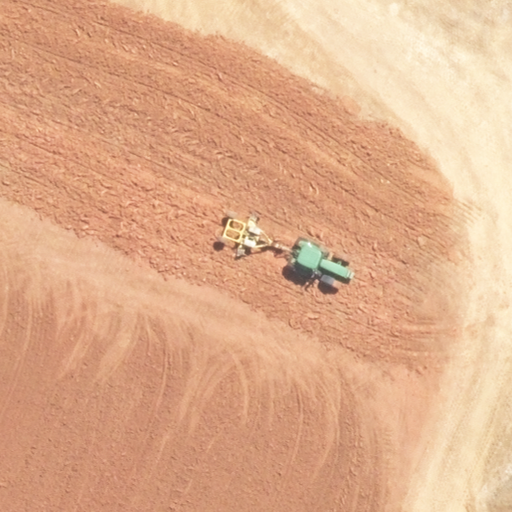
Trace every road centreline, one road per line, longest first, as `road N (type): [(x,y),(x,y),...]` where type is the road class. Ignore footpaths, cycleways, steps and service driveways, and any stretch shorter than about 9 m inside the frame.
road 1 (tertiary): [(511,170),(470,192),(412,202),(355,193),(303,167),(263,126),(237,74)]
road 2 (tertiary): [(237,74),(179,32),(101,0)]
